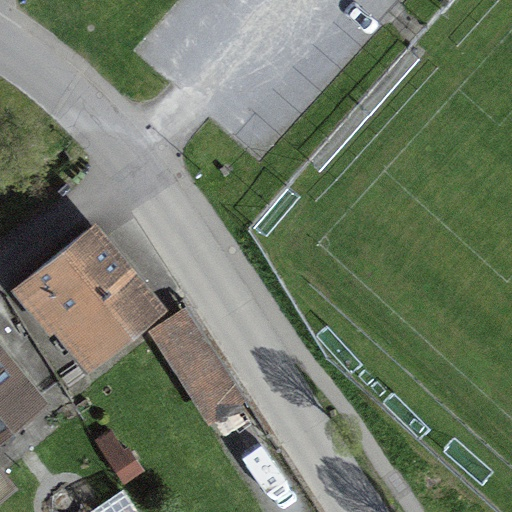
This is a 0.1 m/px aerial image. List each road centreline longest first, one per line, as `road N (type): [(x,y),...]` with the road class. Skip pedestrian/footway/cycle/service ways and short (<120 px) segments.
road 1 (unclassified): [(124,155),(355,511)]
road 2 (unclassified): [(0,45),(78,106),(124,155)]
road 3 (residential): [(0,255),(124,155)]
